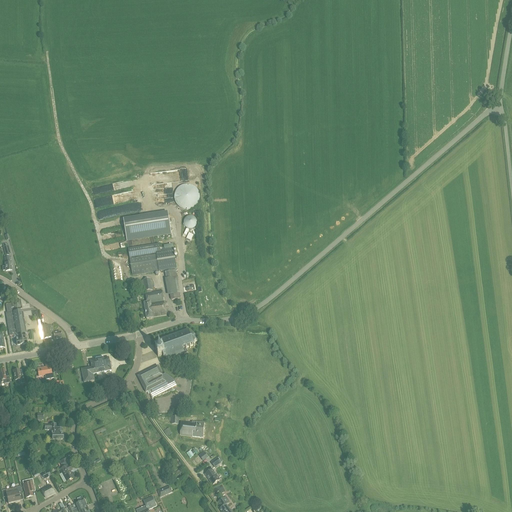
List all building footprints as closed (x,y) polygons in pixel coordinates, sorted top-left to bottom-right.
[(199,200),(200,199),(200,197),(200,196),(199,195),(199,193),(199,192),(198,191),(197,190),(196,189),(196,188),(194,187),(193,186),(192,186),(191,185),(190,185),(188,185),(187,185),(186,185),(184,185),(183,185),(182,186),(181,186),(180,187),(179,188),(178,189),(177,190),(176,191),(176,192),(175,193),(175,195),(174,196),(174,197),(174,199),(175,200),(175,201),(175,202),(176,204),(177,205),(178,206),(179,207),(180,207),(181,208),(182,209),(183,209),(184,210),(186,210),(187,210),(188,210),(190,210),(191,209),(192,209),(193,208),(194,208),(196,207),(196,206),(197,205),(198,204),(199,202),(199,201),(199,200)] [(171,233),(168,214),(124,221),(127,240),(171,233)] [(185,219),(185,220),(184,221),(184,222),(184,223),(184,224),(184,225),(185,226),(185,227),(186,228),(187,228),(184,234),(186,235),(189,229),(189,230),(190,230),(191,230),(192,230),(192,229),(193,229),(194,229),(195,228),(196,227),(196,226),(197,225),(197,224),(197,223),(197,222),(197,221),(196,220),(196,219),(195,218),(194,217),(193,217),(192,216),(191,216),(190,216),(189,216),(188,217),(187,217),(186,218),(185,219)] [(8,246),(7,243),(3,245),(4,247),(3,247),(6,256),(11,254),(9,245),(8,246)] [(159,244),(129,249),(130,256),(133,275),(176,269),(174,249),(160,251),(159,244)] [(5,263),(5,267),(3,267),(3,271),(6,271),(12,271),(12,267),(12,262),(11,257),(5,258),(5,263)] [(176,270),(165,272),(166,279),(165,279),(168,295),(170,295),(171,300),(182,298),(178,276),(176,270)] [(143,280),(145,292),(153,290),(151,279),(143,280)] [(144,303),(147,319),(153,318),(153,317),(166,315),(163,291),(146,294),(147,303),(144,303)] [(13,335),(24,334),(26,333),(23,312),(21,312),(20,311),(19,312),(19,310),(21,309),(22,309),(21,300),(20,300),(12,302),(12,303),(6,304),(7,313),(6,313),(10,336),(13,335)] [(51,333),(50,326),(46,326),(45,324),(42,325),(44,339),(52,338),(52,337),(54,336),(54,340),(62,338),(61,332),(54,333),(54,332),(53,332),(51,333)] [(194,345),(195,341),(194,337),(191,336),(189,330),(160,341),(162,347),(156,349),(158,356),(163,354),(164,357),(165,356),(166,359),(184,353),(183,349),(194,345)] [(24,334),(13,335),(14,338),(17,337),(17,339),(16,339),(16,341),(17,346),(26,344),(26,339),(25,340),(24,334)] [(82,369),(83,376),(84,383),(95,381),(94,376),(94,375),(112,371),(109,358),(104,359),(96,360),(96,361),(91,362),(92,367),(82,369)] [(50,375),(52,374),(50,364),(45,365),(46,368),(37,369),(38,376),(38,377),(45,375),(45,376),(46,379),(51,378),(51,376),(50,375)] [(138,376),(146,392),(149,390),(151,393),(150,393),(152,398),(174,391),(173,388),(178,386),(168,376),(165,374),(163,375),(158,366),(138,376)] [(0,370),(0,380),(4,380),(5,384),(10,383),(9,376),(6,377),(5,370),(0,370)] [(13,371),(14,376),(15,381),(19,380),(20,384),(26,383),(24,376),(21,377),(21,376),(20,370),(13,371)] [(180,435),(203,437),(205,423),(197,422),(197,423),(181,421),(180,435)] [(50,436),(50,440),(64,440),(64,435),(63,435),(63,429),(58,429),(58,426),(56,426),(56,425),(52,425),(45,425),(45,430),(52,430),(52,436),(50,436)] [(19,456),(19,457),(24,456),(25,459),(27,458),(25,450),(18,452),(19,456)] [(70,471),(73,469),(70,464),(68,460),(66,460),(64,457),(59,460),(63,468),(60,469),(67,481),(74,477),(70,471)] [(211,463),(214,467),(220,463),(217,458),(211,463)] [(206,474),(208,476),(206,477),(213,485),(220,480),(212,469),(206,474)] [(41,473),(44,479),(50,476),(47,470),(41,473)] [(27,487),(24,488),(26,497),(33,496),(31,490),(35,489),(32,480),(26,482),(27,487)] [(41,489),(45,497),(54,492),(50,485),(41,489)] [(211,494),(220,491),(224,489),(222,485),(210,490),(211,494)] [(20,486),(11,488),(12,492),(14,502),(20,501),(19,494),(22,493),(20,486)] [(170,487),(158,492),(161,498),(172,493),(170,487)] [(11,488),(2,491),(3,498),(7,497),(8,504),(14,502),(12,492),(11,488)] [(149,511),(149,510),(152,509),(157,507),(153,497),(143,501),(146,507),(137,511),(149,511)] [(218,502),(221,507),(220,509),(221,511),(232,511),(227,505),(229,503),(224,498),(218,502)] [(76,504),(77,506),(77,508),(73,510),(73,511),(78,511),(84,510),(83,509),(85,508),(85,507),(87,506),(85,500),(76,504)]
